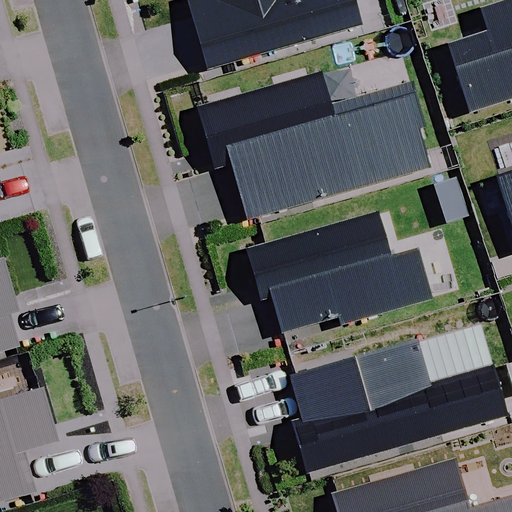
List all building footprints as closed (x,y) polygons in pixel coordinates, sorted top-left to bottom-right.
[(188,0),(185,1),(204,70),(358,27),(350,0),(188,0)] [(446,48),(467,116),(511,101),(511,2),(480,13),(487,35),(446,48)] [(245,220),(427,170),(416,130),(421,128),(412,96),(331,119),(319,77),(195,111),(212,172),(230,167),(245,220)] [(511,236),(511,175),(494,181),(511,236)] [(375,216),(245,252),(259,301),(270,298),(280,334),(337,318),(339,326),(429,301),(415,253),(387,261),(375,216)] [(2,263),(0,263),(0,352),(15,348),(6,316),(16,313),(2,263)] [(291,425),(306,476),(504,418),(490,369),(427,388),(414,345),(289,381),(301,422),(291,425)] [(49,447),(35,395),(0,404),(0,505),(33,496),(21,455),(49,447)] [(467,511),(452,461),(330,497),(334,511),(511,511),(511,499),(468,511),(467,511)]
